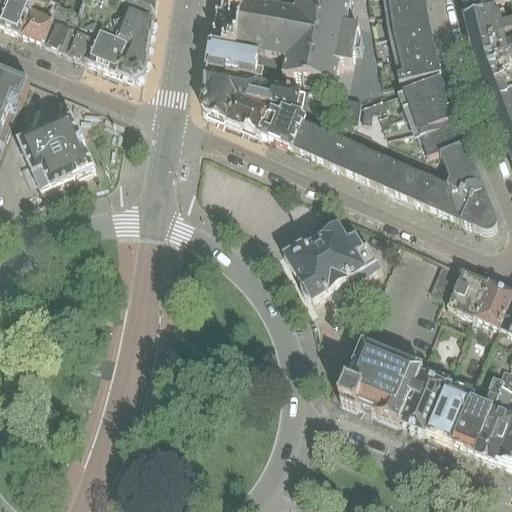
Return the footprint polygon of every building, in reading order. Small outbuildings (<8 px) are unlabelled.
[(12,0),(0,27),(0,33),(21,42),(30,19),(38,0),(12,0)] [(0,0),(0,27),(12,0),(0,0)] [(152,39),(154,28),(154,26),(88,1),(80,22),(73,19),(74,18),(48,7),(45,0),(38,0),(30,19),(53,28),(74,37),(97,46),(98,44),(128,57),(119,82),(135,89),(136,90),(145,85),(145,84),(148,66),(148,65),(152,39)] [(154,26),(158,0),(88,0),(88,1),(154,26)] [(319,0),(319,3),(302,0),(298,0),(298,2),(299,2),(296,17),(268,13),(268,12),(219,4),(211,51),(260,62),(286,67),(283,83),(304,87),(303,90),(315,92),(315,89),(335,92),(338,74),(343,75),(343,73),(339,72),(339,69),(353,72),(355,58),(360,59),(362,48),(357,47),(360,33),(346,31),(347,28),(351,29),(351,27),(347,26),(350,8),(330,5),(331,1),(325,0),(319,0)] [(219,0),(219,4),(268,12),(270,0),(283,0),(298,2),(298,0),(219,0)] [(424,0),(401,0),(382,3),(390,45),(398,80),(397,81),(399,90),(442,80),(441,79),(441,80),(430,35),(424,0)] [(465,22),(494,12),(504,9),(502,0),(478,0),(461,4),(465,22)] [(496,20),(494,12),(465,22),(471,46),(504,40),(511,38),(511,27),(502,30),(499,19),(496,20)] [(44,51),(53,28),(30,19),(21,42),(44,51)] [(44,51),(66,60),(74,37),(53,28),(44,51)] [(66,60),(88,70),(97,46),(74,37),(66,60)] [(511,48),(507,50),(504,40),(471,46),(477,70),(511,59),(511,48)] [(98,44),(97,46),(88,70),(119,82),(128,57),(98,44)] [(211,51),(208,75),(276,87),(278,78),(258,74),(260,62),(211,51)] [(511,59),(477,70),(479,76),(478,79),(480,85),(483,87),(484,89),(511,78),(511,59)] [(0,160),(21,109),(30,89),(0,76),(0,160)] [(489,102),(492,109),(511,102),(511,78),(484,89),(485,91),(484,95),(486,101),(489,102)] [(270,90),(207,79),(202,111),(208,121),(226,128),(237,104),(252,111),(253,108),(298,116),(300,96),(270,90)] [(403,99),(405,103),(409,113),(403,115),(415,146),(420,144),(428,164),(439,160),(466,149),(442,84),(403,99)] [(511,102),(492,109),(495,117),(493,120),(496,126),(499,128),(499,129),(511,124),(511,102)] [(226,128),(258,142),(268,117),(281,123),(282,119),(291,123),(293,119),(296,120),(296,119),(253,108),(252,111),(237,104),(226,128)] [(335,142),(304,129),(292,156),(435,219),(447,192),(347,149),(355,131),(357,131),(361,108),(343,104),(339,128),(335,142)] [(386,117),(382,107),(364,113),(363,129),(371,130),(372,120),(377,118),(378,120),(386,117)] [(268,117),(258,142),(292,156),(304,129),(306,125),(296,120),(293,119),(291,123),(282,119),(281,123),(268,117)] [(391,132),(388,122),(380,125),(383,135),(391,132)] [(511,124),(499,129),(500,131),(498,134),(501,140),(504,142),(507,149),(511,146),(511,124)] [(74,188),(96,178),(79,140),(73,126),(19,149),(42,200),(53,195),(65,190),(73,186),(74,188)] [(447,192),(435,219),(484,240),(485,240),(487,241),(489,240),(491,240),(492,240),(494,239),(495,237),(496,236),(497,235),(498,233),(498,231),(498,230),(498,228),(498,226),(466,149),(439,160),(450,186),(447,192)] [(302,251),(284,263),(302,292),(302,293),(302,295),(302,296),(302,298),(302,299),(303,301),(304,302),(304,303),(305,304),(308,305),(310,306),(311,307),(314,311),(350,288),(352,287),(357,284),(361,290),(382,277),(367,254),(363,256),(352,239),(344,244),(339,237),(307,258),(302,251)] [(399,250),(374,238),(370,248),(395,259),(398,252),(399,250)] [(445,306),(457,277),(443,271),(430,300),(445,306)] [(474,325),(489,289),(463,278),(463,279),(447,316),(455,319),(473,327),(474,325)] [(498,337),(511,306),(511,299),(489,289),(474,325),(473,327),(472,331),(476,332),(478,327),(498,337)] [(511,306),(498,337),(511,343),(511,306)] [(400,431),(400,430),(423,375),(424,372),(366,346),(365,350),(363,349),(340,406),(342,407),(341,410),(356,416),(357,413),(378,421),(400,431)] [(426,441),(448,388),(450,384),(435,378),(434,379),(423,375),(400,430),(426,441)] [(484,411),(471,406),(452,451),(474,460),(507,381),(509,382),(510,378),(504,376),(499,387),(493,385),(488,399),(489,399),(484,411)] [(507,381),(474,460),(496,469),(511,432),(511,413),(509,412),(511,403),(511,382),(509,382),(507,381)] [(452,451),(471,406),(474,398),(448,388),(426,441),(427,442),(425,447),(441,453),(443,448),(452,452),(452,451)] [(511,432),(496,469),(511,475),(511,432)]
